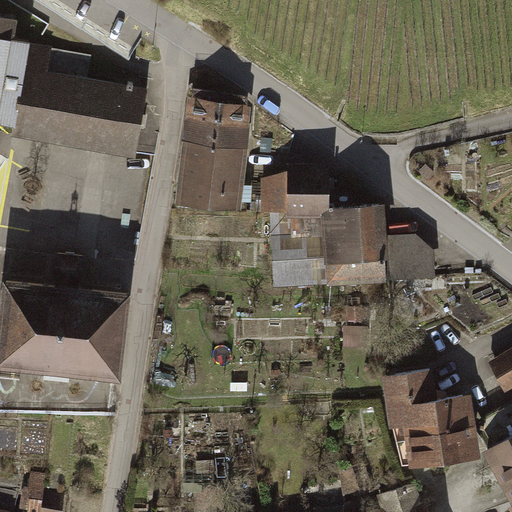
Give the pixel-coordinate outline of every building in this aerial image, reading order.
[(15,21),(0,17),(0,133),(136,159),(149,88),(48,70),(53,46),(12,38),(15,21)] [(251,105),(187,100),(179,204),(242,209),(251,105)] [(276,283),(434,275),(433,247),(417,237),(389,235),(384,204),(330,206),(327,159),(285,159),(285,174),(271,172),(276,283)] [(52,281),(0,276),(0,370),(120,382),(128,289),(84,285),(86,257),(54,254),(52,281)] [(511,350),(489,362),(506,391),(511,388),(511,350)] [(434,370),(382,377),(388,425),(405,423),(410,464),(479,455),(471,392),(437,396),(434,370)] [(511,434),(483,450),(508,503),(511,501),(511,434)] [(427,511),(417,484),(379,496),(382,510),(377,511),(302,511),(302,505),(261,511),(260,511),(427,511)]
